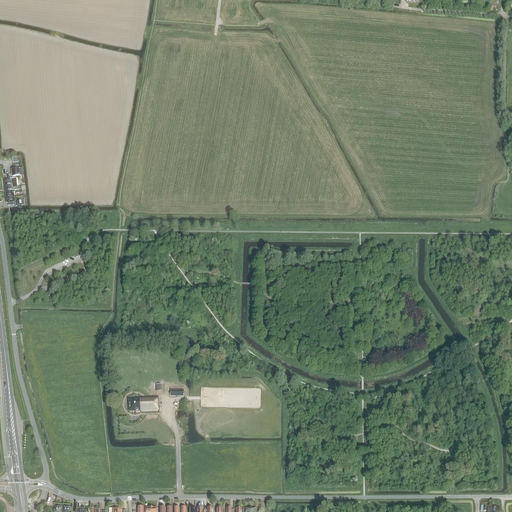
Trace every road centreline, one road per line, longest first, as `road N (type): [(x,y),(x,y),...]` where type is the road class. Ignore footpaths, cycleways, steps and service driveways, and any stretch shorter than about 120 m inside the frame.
road 1 (unclassified): [(46,485),(87,499),(511,497)]
road 2 (unclassified): [(46,485),(17,366),(0,233)]
road 3 (unclassified): [(400,8),(505,17),(505,110),(511,115)]
road 4 (primary): [(18,481),(0,320)]
